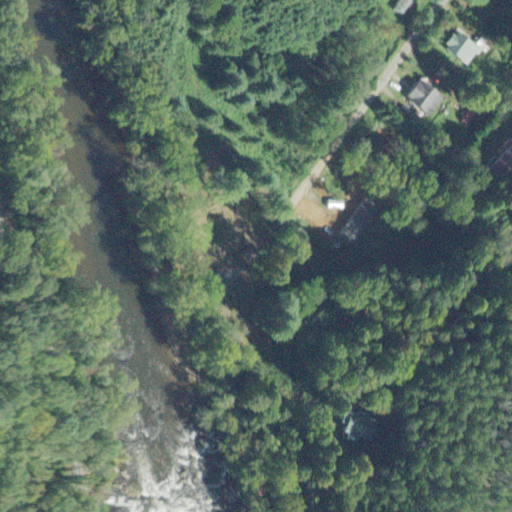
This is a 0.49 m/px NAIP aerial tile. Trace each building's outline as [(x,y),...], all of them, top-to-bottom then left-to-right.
[(399,0),(393,11),(402,17),(412,0),(399,0)] [(442,52),(468,68),(479,50),(452,34),(442,52)] [(443,99),(415,82),(404,102),(432,118),(443,99)] [(511,146),(490,171),(505,185),(511,177),(511,146)] [(358,438),(374,442),(378,424),(364,420),(365,417),(344,412),(339,433),(347,435),(345,442),(356,445),(358,438)]
